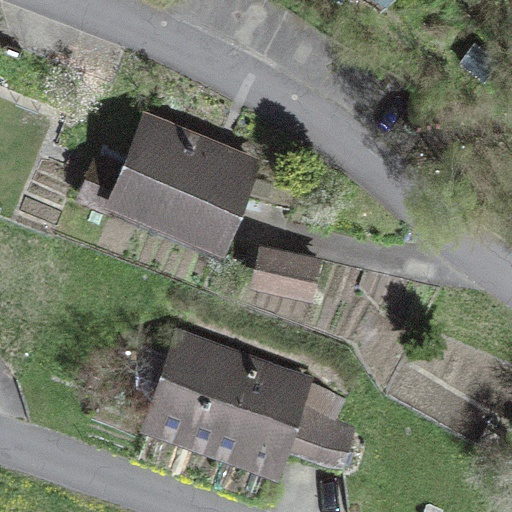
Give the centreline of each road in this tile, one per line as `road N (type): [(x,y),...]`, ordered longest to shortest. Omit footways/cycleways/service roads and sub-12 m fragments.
road 1 (residential): [(4,0),(385,176),(511,279)]
road 2 (residential): [(164,511),(0,457)]
